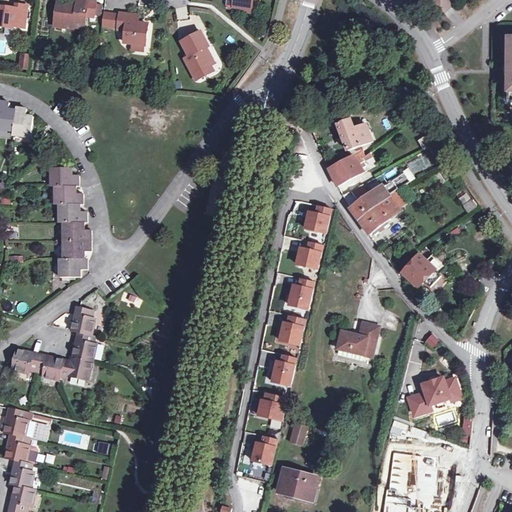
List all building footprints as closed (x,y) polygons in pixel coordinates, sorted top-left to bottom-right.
[(95,11),(97,3),(96,1),(91,0),(77,0),(76,4),(57,1),(54,18),(74,21),(74,26),(86,27),(88,15),(95,16),(95,11)] [(237,0),(236,8),(244,10),(246,10),(254,5),(254,0),(237,0)] [(444,0),(431,0),(430,2),(439,12),(448,4),(444,0)] [(0,25),(15,28),(15,25),(25,26),(28,4),(18,2),(17,6),(0,4),(0,25)] [(252,14),(254,5),(246,10),(244,10),(244,12),(252,14)] [(102,27),(118,29),(120,14),(105,12),(102,27)] [(133,42),(143,43),(145,44),(148,23),(138,21),(135,21),(135,14),(120,12),(120,14),(118,29),(126,31),(125,41),(133,42)] [(73,29),(74,26),(74,21),(54,18),(53,26),(73,29)] [(207,54),(211,52),(212,52),(205,35),(183,45),(191,61),(187,62),(195,79),(215,70),(207,54)] [(142,50),(143,43),(133,42),(132,49),(142,50)] [(218,69),(211,52),(207,54),(215,70),(218,69)] [(29,60),(20,59),(19,66),(28,67),(29,60)] [(217,74),(215,70),(195,79),(197,83),(217,74)] [(0,130),(18,133),(17,137),(34,139),(37,119),(30,118),(31,111),(26,110),(21,109),(20,113),(13,112),(13,106),(8,105),(2,104),(1,107),(0,106),(0,130)] [(349,150),(373,141),(366,125),(355,130),(352,120),(339,125),(342,133),(349,150)] [(418,140),(423,151),(432,147),(426,136),(418,140)] [(351,156),(357,164),(363,159),(361,157),(371,149),(368,144),(351,156)] [(363,157),(368,169),(376,166),(371,154),(363,157)] [(354,166),(357,164),(351,156),(329,170),(337,187),(359,173),(354,166)] [(87,264),(85,264),(85,257),(91,257),(91,252),(91,245),(91,241),(91,237),(85,237),(85,228),(87,228),(87,223),(87,218),(82,218),(81,209),(83,209),(82,205),(82,199),(77,199),(77,192),(79,192),(79,187),(79,181),(72,180),(71,173),(52,173),(53,191),(55,191),(55,210),(59,210),(60,228),(62,228),(63,264),(59,264),(59,281),(80,281),(80,275),(87,276),(87,270),(87,264)] [(351,211),(359,222),(387,196),(397,190),(408,183),(401,173),(382,188),(380,186),(351,211)] [(405,200),(397,190),(387,196),(359,222),(368,235),(400,212),(396,206),(405,200)] [(467,192),(458,198),(468,213),(476,207),(467,192)] [(321,207),(319,215),(312,214),(308,230),(328,235),(332,219),(334,210),(321,207)] [(312,243),(311,252),(303,250),(299,266),(320,271),(324,255),(326,247),(312,243)] [(419,257),(404,275),(421,290),(436,272),(419,257)] [(304,280),(302,288),(297,287),(292,307),(310,311),(317,283),(304,280)] [(121,302),(139,308),(142,298),(124,293),(121,302)] [(6,375),(8,376),(24,379),(25,376),(31,378),(38,379),(37,382),(52,386),(53,383),(60,385),(61,381),(84,386),(94,349),(90,349),(91,342),(89,341),(93,324),(90,323),(91,317),(73,313),(71,312),(68,324),(65,335),(72,337),(70,343),(67,356),(65,367),(53,364),(36,359),(11,353),(6,375)] [(293,317),(291,325),(287,325),(283,342),(302,346),(308,321),(293,317)] [(375,361),(382,330),(366,326),(363,339),(346,335),(341,353),(375,361)] [(442,343),(433,334),(425,342),(434,351),(442,343)] [(292,387),(297,367),(299,359),(286,356),(284,364),(280,363),(275,383),(292,387)] [(433,387),(427,389),(429,396),(412,402),(418,420),(436,414),(434,409),(454,402),(464,398),(459,382),(448,385),(447,382),(440,384),(440,383),(439,383),(439,382),(438,382),(437,382),(436,382),(435,382),(435,383),(434,383),(433,384),(433,385),(433,386),(433,387)] [(269,395),(267,402),(265,402),(261,417),(284,422),(289,399),(269,395)] [(8,420),(4,439),(10,441),(26,443),(26,439),(23,439),(26,426),(23,425),(24,419),(9,415),(8,420)] [(292,444),(305,448),(310,429),(297,426),(292,444)] [(261,464),(274,467),(280,441),(267,438),(265,446),(260,444),(255,462),(261,464)] [(26,443),(10,441),(9,446),(5,463),(15,465),(32,468),(34,469),(38,453),(35,451),(26,449),(27,443),(26,443)] [(108,455),(111,444),(99,441),(96,453),(108,455)] [(53,464),(55,456),(46,454),(44,462),(53,464)] [(463,478),(467,467),(456,463),(453,475),(463,478)] [(32,468),(15,465),(13,472),(10,488),(15,490),(31,490),(33,476),(31,476),(32,468)] [(103,466),(101,479),(108,480),(111,467),(103,466)] [(287,472),(282,493),(314,502),(320,480),(287,472)] [(417,479),(410,502),(429,508),(431,504),(436,505),(441,490),(436,488),(437,485),(417,479)] [(31,490),(15,490),(14,497),(11,511),(16,511),(28,511),(30,505),(33,505),(36,491),(31,490)]
